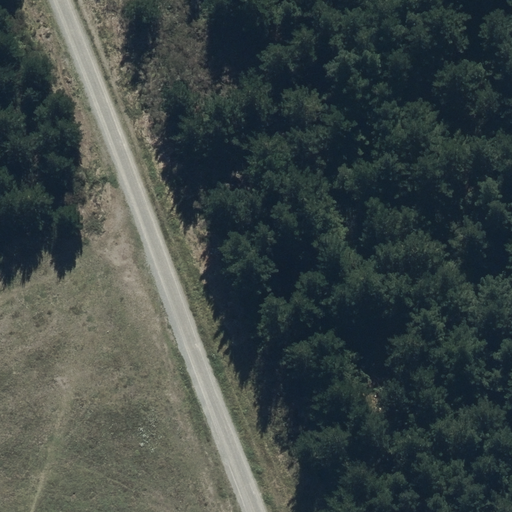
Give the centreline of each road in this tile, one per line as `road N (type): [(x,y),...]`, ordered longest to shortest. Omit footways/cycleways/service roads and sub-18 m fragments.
road 1 (track): [(58,0),(256,511)]
road 2 (unknown): [(0,335),(178,323)]
